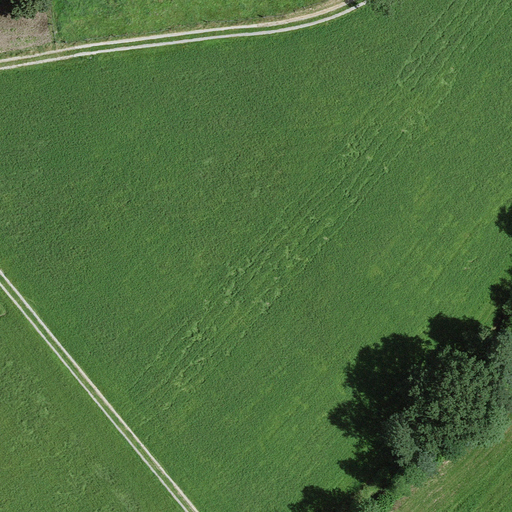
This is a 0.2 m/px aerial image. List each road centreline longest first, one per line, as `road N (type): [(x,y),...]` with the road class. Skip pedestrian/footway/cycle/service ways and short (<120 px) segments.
road 1 (track): [(362,0),(301,22),(0,63)]
road 2 (track): [(0,278),(191,511)]
